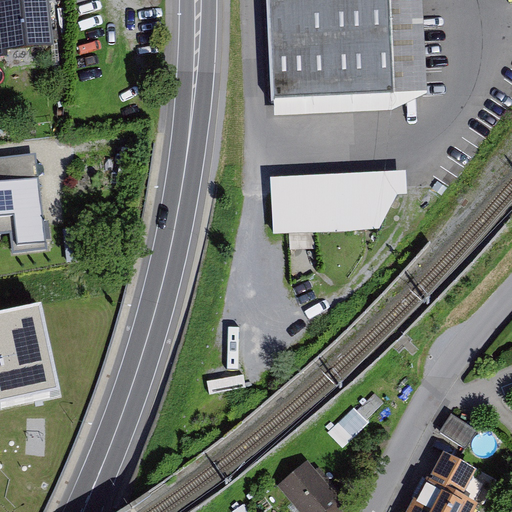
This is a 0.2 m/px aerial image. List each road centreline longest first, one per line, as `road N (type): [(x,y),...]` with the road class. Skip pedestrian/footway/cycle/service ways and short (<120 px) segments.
road 1 (primary): [(88,511),(129,409),(177,242),(202,0)]
road 2 (residential): [(376,511),(437,397),(511,299)]
